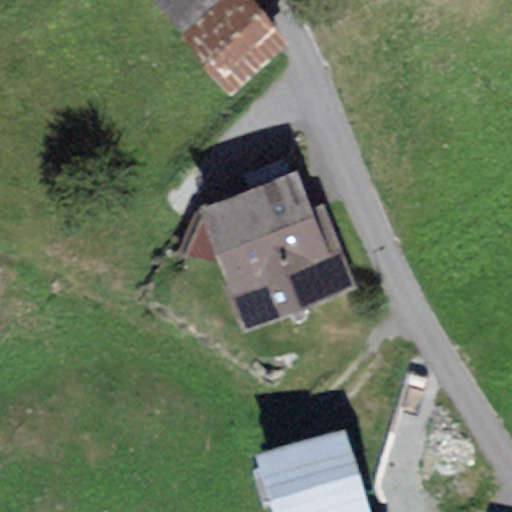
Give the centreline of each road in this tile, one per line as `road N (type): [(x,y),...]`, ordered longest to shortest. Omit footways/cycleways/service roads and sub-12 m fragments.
road 1 (residential): [(511,473),(428,349),(366,234),(286,17),(271,0)]
road 2 (track): [(408,312),(305,413)]
